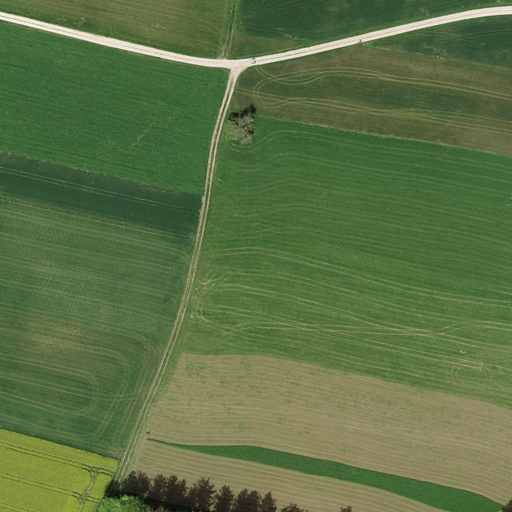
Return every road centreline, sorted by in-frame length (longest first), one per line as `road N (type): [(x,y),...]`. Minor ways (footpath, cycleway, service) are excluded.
road 1 (track): [(0,16),(200,62),(237,63),(511,12)]
road 2 (track): [(237,63),(176,325),(101,511)]
